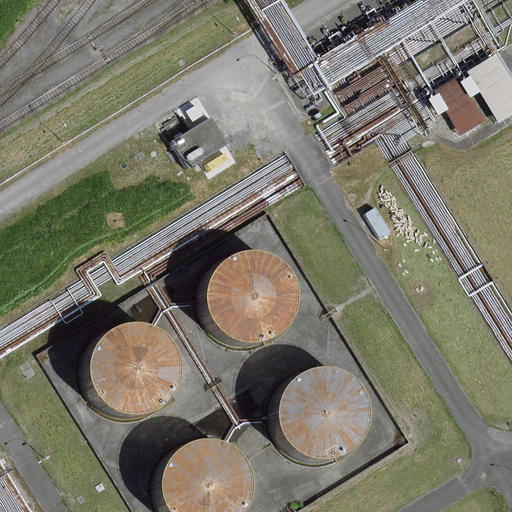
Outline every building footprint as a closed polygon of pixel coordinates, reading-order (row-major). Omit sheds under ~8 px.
[(511,79),(496,50),(432,86),(457,132),(487,116),(490,121),(511,109),(511,79)] [(169,134),(182,163),(224,144),(211,115),(169,134)] [(193,337),(274,337),(274,255),(193,255),(193,337)] [(154,325),(75,329),(78,412),(158,408),(154,325)] [(334,361),(259,384),(285,466),(360,443),(334,361)] [(146,446),(154,511),(233,511),(224,436),(146,446)]
